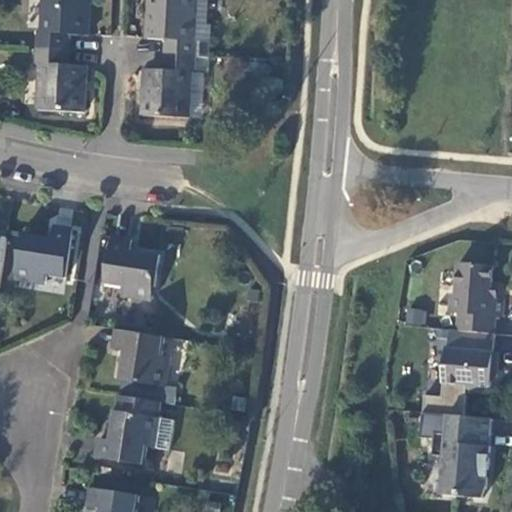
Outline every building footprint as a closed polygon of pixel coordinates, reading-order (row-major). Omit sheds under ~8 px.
[(37,32),(35,47),(71,48),(72,35),(89,36),(92,0),(44,0),(42,32),(37,32)] [(149,0),(147,39),(165,40),(164,54),(199,56),(200,39),(210,40),(212,24),(209,23),(210,0),(149,0)] [(209,56),(210,40),(200,39),(199,56),(209,56)] [(71,48),(35,47),(34,64),(40,64),(38,109),(85,113),(87,67),(70,65),(71,48)] [(199,56),(164,54),(163,70),(145,69),(142,116),(200,120),(204,74),(198,73),(199,56)] [(208,75),(209,56),(199,56),(198,73),(204,74),(208,75)] [(67,279),(74,231),(54,229),(53,238),(24,234),(16,279),(46,283),(47,276),(67,279)] [(154,300),(160,255),(133,251),(134,241),(112,237),(105,284),(123,287),(122,295),(154,300)] [(458,331),(495,335),(496,317),(503,317),(504,299),(496,299),(497,288),(492,287),(494,267),(461,264),(460,265),(457,295),(452,295),(451,313),(460,314),(458,331)] [(405,323),(424,324),(425,309),(405,308),(405,323)] [(165,337),(118,330),(114,349),(124,351),(120,380),(165,387),(170,358),(163,357),(165,337)] [(450,349),(447,349),(443,398),(426,396),(424,414),(465,418),(467,388),(470,391),(486,392),(491,387),(493,370),(498,371),(499,353),(495,353),(496,335),(495,335),(458,331),(451,330),(450,349)] [(161,403),(120,397),(118,411),(115,411),(110,440),(99,438),(96,457),(145,465),(148,447),(156,448),(160,418),(159,418),(161,403)] [(465,418),(424,414),(422,439),(435,440),(434,456),(445,457),(442,496),(484,499),(487,489),(488,478),(485,478),(485,470),(489,470),(493,420),(465,418)] [(137,511),(140,497),(92,489),(89,508),(99,509),(98,511),(137,511)]
